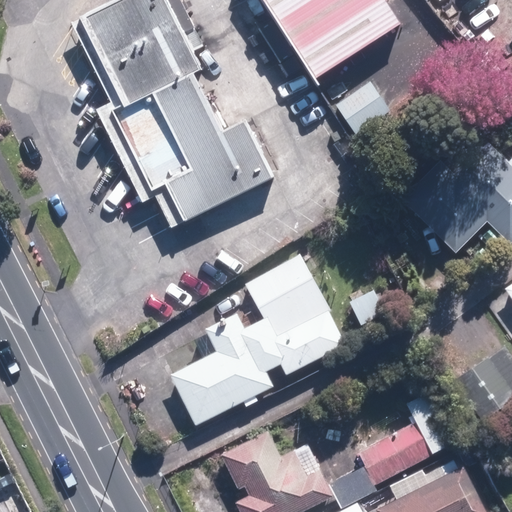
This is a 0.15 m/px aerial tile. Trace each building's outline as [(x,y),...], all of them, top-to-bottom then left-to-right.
[(219,115),(163,0),(75,0),(69,3),(166,204),(257,160),(232,109),(219,115)] [(394,39),(368,0),(260,0),(317,88),(394,39)] [(335,103),(356,133),(392,108),(371,78),(335,103)] [(511,162),(511,164),(475,128),(403,198),(459,254),(490,223),(511,244),(511,162)] [(208,327),(210,331),(199,336),(209,356),(175,373),(200,423),(279,384),(271,369),(286,362),(291,373),(351,343),(334,309),(307,254),(249,283),(266,317),(249,325),(242,311),(208,327)] [(378,288),(354,299),(366,324),(390,312),(378,288)] [(511,401),(511,349),(508,343),(452,384),(481,424),(511,401)] [(412,401),(437,450),(461,438),(436,389),(412,401)] [(362,450),(378,482),(436,453),(420,421),(362,450)] [(240,500),(244,509),(243,509),(245,511),(298,511),(336,493),(324,469),(311,475),(298,448),(285,454),(272,428),(226,452),(243,487),(250,484),(254,492),(240,500)] [(491,511),(467,464),(389,503),(371,511),(366,511),(361,501),(338,511),(491,511)] [(379,489),(369,468),(334,485),(345,506),(379,489)]
